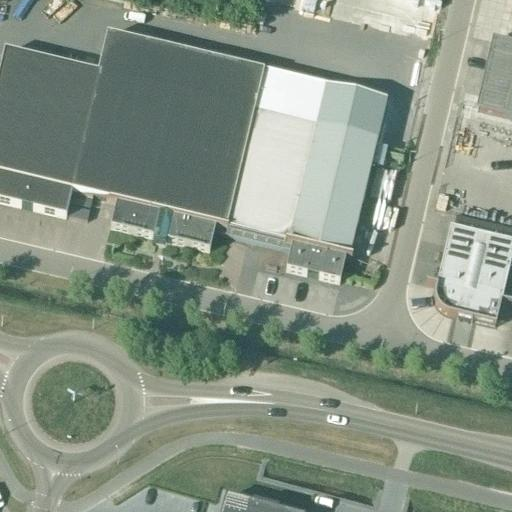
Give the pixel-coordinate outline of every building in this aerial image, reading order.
[(262,76),(13,18),(0,74),(0,206),(64,221),(70,197),(116,207),(110,232),(153,242),(153,238),(167,241),(166,244),(210,254),(214,235),(291,253),(286,272),(340,285),(346,260),(349,261),(377,142),(255,114),(262,76)] [(264,30),(261,42),(275,46),(279,34),(264,30)] [(511,119),(511,100),(501,98),(511,49),(498,46),(493,49),(479,110),(482,114),(510,121),(511,119)] [(511,100),(511,49),(501,98),(511,100)] [(494,329),(511,252),(511,245),(449,230),(434,294),(433,302),(436,309),(441,315),(448,318),(494,329)] [(267,511),(225,500),(221,511),(267,511)]
